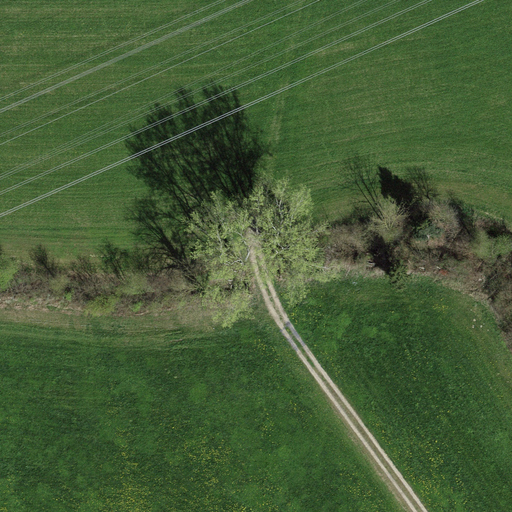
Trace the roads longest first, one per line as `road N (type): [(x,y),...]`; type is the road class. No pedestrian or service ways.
road 1 (track): [(418,511),(298,334)]
road 2 (track): [(270,207),(272,268),(298,334)]
